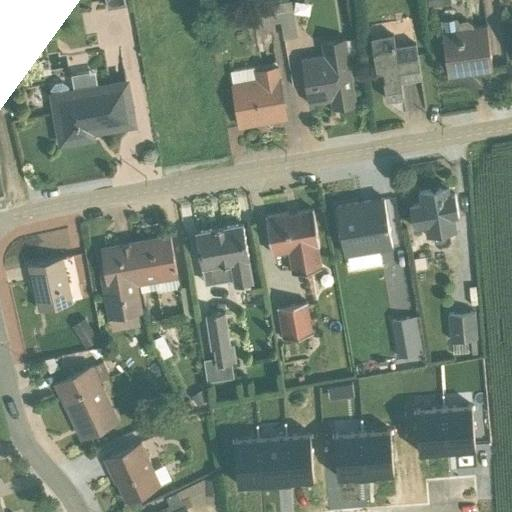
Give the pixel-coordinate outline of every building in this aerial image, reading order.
[(290,1),(265,5),(268,24),(279,23),(282,39),(296,37),(290,1)] [(447,76),(492,71),(485,26),(474,27),(470,22),(467,20),(461,21),(457,24),(455,30),(454,19),(439,20),(440,31),(441,31),(447,76)] [(392,35),(370,38),(376,80),(383,80),(386,100),(402,97),(399,81),(420,77),(414,43),(394,46),(392,35)] [(307,104),(336,100),(337,108),(355,106),(347,56),(358,54),(355,38),(346,40),(345,38),(320,42),(322,54),(300,58),(307,104)] [(254,67),(230,71),(239,126),(285,118),(275,66),(255,69),(254,67)] [(50,90),(60,144),(91,138),(90,133),(133,125),(125,79),(69,89),(68,86),(62,82),(54,84),(50,90)] [(438,247),(447,245),(450,242),(449,234),(456,232),(454,218),(458,217),(454,194),(441,196),(440,188),(437,188),(435,187),(432,187),(428,188),(426,190),(418,192),(419,203),(408,205),(412,228),(423,227),(426,238),(432,237),(434,244),(438,247)] [(344,254),(391,245),(383,198),(335,207),(344,254)] [(287,212),(265,216),(272,254),(287,252),(291,272),(320,266),(317,247),(318,247),(312,209),(296,212),(296,213),(288,215),(287,212)] [(233,286),(251,282),(241,224),(196,231),(205,283),(231,278),(231,279),(233,286)] [(157,292),(179,288),(169,236),(131,243),(140,292),(156,289),(157,292)] [(111,330),(139,325),(137,312),(143,311),(138,284),(131,243),(102,248),(105,269),(98,270),(107,318),(109,318),(111,330)] [(28,265),(38,310),(72,302),(63,258),(71,256),(71,255),(28,265)] [(183,316),(183,317),(194,315),(190,286),(179,288),(183,316)] [(276,308),(282,339),(312,333),(306,302),(276,308)] [(475,311),(447,313),(449,341),(469,340),(470,354),(478,354),(475,311)] [(229,344),(225,312),(205,315),(209,349),(213,349),(214,357),(203,360),(206,381),(206,382),(233,378),(231,363),(235,362),(233,344),(229,344)] [(423,352),(416,316),(390,320),(397,356),(423,352)] [(97,339),(84,318),(71,327),(84,348),(97,339)] [(110,377),(102,361),(54,384),(81,438),(118,420),(100,381),(110,377)] [(181,407),(176,396),(165,402),(171,413),(181,407)] [(471,405),(443,407),(446,451),(474,449),(471,405)] [(418,453),(446,451),(443,407),(415,409),(418,453)] [(389,429),(361,431),(365,477),(374,476),(374,475),(392,473),(389,429)] [(355,478),(365,477),(361,431),(333,434),(337,477),(355,476),(355,478)] [(309,435),(285,437),(290,481),(313,479),(309,435)] [(260,485),(290,483),(290,481),(285,437),(257,439),(260,483),(260,485)] [(257,439),(234,441),(237,485),(260,483),(257,439)] [(141,441),(103,458),(111,474),(113,474),(125,501),(161,484),(141,441)] [(220,511),(220,480),(205,479),(205,478),(164,498),(167,506),(154,511),(205,511),(206,511),(220,511)]
